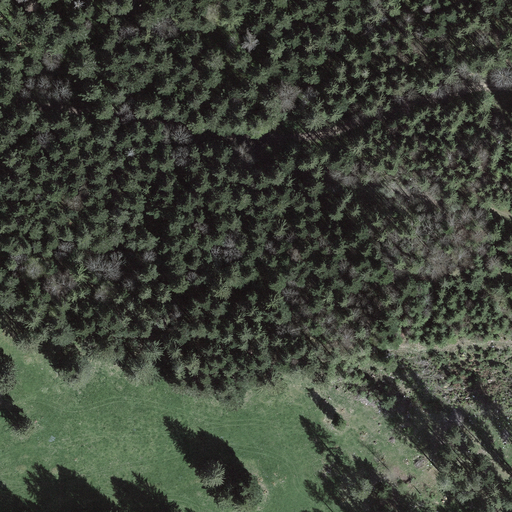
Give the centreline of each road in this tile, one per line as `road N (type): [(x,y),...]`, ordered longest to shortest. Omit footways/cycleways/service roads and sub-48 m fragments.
road 1 (track): [(511,89),(483,85),(413,101),(292,141),(0,103)]
road 2 (track): [(243,137),(276,167),(511,220)]
